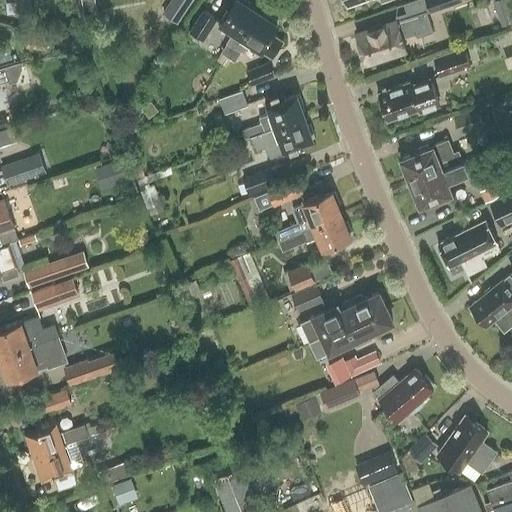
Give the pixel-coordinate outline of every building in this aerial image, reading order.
[(17,0),(20,18),(34,16),(31,0),(17,0)] [(83,0),(85,12),(100,10),(98,0),(83,0)] [(188,7),(178,0),(173,0),(164,14),(177,23),(188,7)] [(227,43),(229,44),(223,53),(229,57),(258,12),(250,7),(251,4),(244,0),(237,0),(232,8),(230,8),(220,23),(235,32),(227,43)] [(458,0),(426,0),(430,10),(458,0)] [(204,9),(189,31),(203,40),(218,18),(204,9)] [(359,34),(362,44),(359,47),(363,60),(368,60),(368,62),(407,50),(403,38),(417,34),(419,37),(435,31),(428,10),(396,21),(397,21),(359,34)] [(272,34),(278,25),(277,24),(278,21),(268,15),(267,17),(258,12),(229,57),(235,61),(248,41),(273,57),(283,41),(272,34)] [(31,33),(30,46),(47,47),(47,33),(31,33)] [(83,39),(73,40),(75,52),(85,50),(83,39)] [(434,58),(441,77),(472,66),(465,47),(434,58)] [(222,52),(218,59),(224,64),(229,57),(223,53),(222,52)] [(20,61),(0,67),(0,83),(9,81),(12,82),(17,81),(22,67),(20,61)] [(269,62),(247,70),(253,85),(274,76),(269,62)] [(431,78),(429,79),(426,80),(412,85),(410,81),(397,85),(397,86),(379,93),(383,104),(381,108),(384,115),(387,115),(388,119),(420,108),(421,110),(440,104),(435,89),(431,78)] [(220,98),(225,113),(248,105),(243,90),(220,98)] [(268,102),(272,113),(260,117),(262,123),(243,130),(246,139),(252,136),(306,117),(302,108),(305,107),(301,94),(298,96),(297,94),(287,98),(286,96),(268,102)] [(460,133),(484,125),(478,108),(455,116),(460,133)] [(6,116),(0,118),(0,128),(9,126),(6,116)] [(306,117),(252,136),(257,151),(266,148),(268,153),(272,155),(286,150),(287,154),(304,148),(302,142),(313,139),(313,137),(316,136),(311,124),(309,125),(306,117)] [(433,145),(430,146),(429,144),(421,148),(421,149),(402,157),(412,181),(448,167),(463,160),(458,149),(451,152),(446,140),(433,145)] [(41,152),(3,165),(10,185),(47,172),(41,152)] [(122,158),(96,167),(103,189),(129,180),(122,158)] [(468,172),(463,160),(448,167),(412,181),(422,205),(440,197),(441,200),(450,196),(449,194),(457,191),(452,179),(468,172)] [(142,165),(134,168),(137,178),(146,175),(142,165)] [(251,192),(278,184),(273,168),(247,177),(251,192)] [(146,175),(137,178),(138,179),(143,193),(142,194),(147,209),(149,208),(151,213),(164,209),(158,192),(153,194),(148,182),(161,178),(160,175),(166,173),(165,169),(146,176),(146,175)] [(298,178),(268,189),(275,205),(304,194),(298,178)] [(496,183),(483,190),(488,201),(502,195),(496,183)] [(289,227),(276,233),(279,240),(292,234),(342,214),(338,205),(341,204),(336,192),(333,193),(333,192),(322,196),(321,194),(304,201),(305,202),(293,207),(299,221),(300,223),(289,227)] [(511,193),(488,205),(495,220),(511,211),(511,193)] [(0,245),(16,240),(19,239),(15,228),(6,200),(0,201),(0,245)] [(292,234),(279,240),(283,251),(307,241),(307,242),(319,237),(324,249),(342,242),(341,240),(351,236),(350,234),(353,233),(348,221),(345,222),(342,214),(292,234)] [(469,276),(487,266),(484,259),(501,250),(486,220),(439,243),(451,267),(462,262),(469,276)] [(16,240),(0,245),(0,273),(3,273),(5,279),(20,274),(18,267),(20,267),(19,266),(25,264),(16,240)] [(230,260),(251,308),(270,300),(258,273),(247,278),(246,274),(257,269),(249,252),(230,260)] [(31,286),(67,273),(62,260),(50,264),(49,262),(25,270),(31,286)] [(316,281),(308,262),(289,270),(289,271),(285,274),(291,289),(296,287),(297,289),(316,281)] [(511,276),(511,275),(505,279),(504,279),(471,307),(472,308),(473,309),(472,312),(476,317),(479,317),(487,326),(508,308),(511,312),(511,276)] [(73,276),(32,291),(39,309),(79,294),(73,276)] [(197,280),(185,284),(189,295),(201,291),(197,280)] [(325,300),(317,282),(292,293),(299,311),(325,300)] [(381,293),(368,298),(362,295),(344,303),(344,310),(336,313),(333,308),(302,323),(311,342),(312,341),(312,342),(325,337),(387,307),(381,293)] [(395,322),(387,307),(325,337),(312,342),(319,356),(331,350),(332,352),(358,339),(361,340),(368,337),(369,334),(395,322)] [(0,350),(2,355),(30,346),(53,338),(59,335),(56,324),(46,328),(42,316),(22,322),(22,320),(4,327),(5,329),(0,330),(0,350)] [(56,345),(53,338),(30,346),(2,355),(5,364),(1,366),(6,378),(9,377),(10,378),(20,374),(21,376),(38,370),(56,364),(55,363),(61,361),(56,345)] [(206,356),(198,359),(202,374),(211,371),(206,356)] [(212,361),(216,375),(228,371),(224,357),(212,361)] [(88,358),(65,366),(72,384),(94,376),(89,360),(88,358)] [(424,377),(417,369),(400,383),(394,375),(373,393),(387,410),(388,409),(400,423),(412,412),(413,414),(423,405),(423,401),(422,399),(434,389),(433,387),(435,385),(427,375),(424,377)] [(320,390),(327,408),(362,395),(355,377),(320,390)] [(232,385),(219,391),(224,402),(237,396),(232,385)] [(41,396),(47,413),(73,403),(67,387),(41,396)] [(467,414),(439,454),(450,462),(452,460),(462,467),(469,457),(482,467),(481,469),(482,470),(496,450),(481,440),(488,430),(467,414)] [(82,424),(60,432),(56,420),(38,426),(39,427),(28,431),(28,432),(25,433),(30,446),(33,445),(36,454),(64,444),(76,439),(76,440),(87,436),(106,430),(106,428),(108,428),(105,420),(89,426),(92,433),(86,436),(82,424)] [(416,442),(426,452),(441,436),(432,427),(416,442)] [(64,444),(36,454),(39,463),(37,464),(41,477),(44,476),(44,477),(55,473),(60,486),(77,480),(73,467),(84,463),(78,447),(89,443),(87,436),(76,440),(64,444)] [(368,460),(357,465),(365,485),(376,480),(368,460)] [(103,484),(129,473),(125,462),(113,466),(114,467),(110,469),(109,467),(98,472),(103,484)] [(511,511),(511,469),(509,471),(511,480),(489,488),(493,500),(487,502),(490,511),(511,511)] [(402,472),(369,486),(380,511),(413,498),(402,472)] [(118,481),(123,500),(143,495),(138,476),(118,481)] [(483,511),(473,485),(421,506),(423,511),(483,511)] [(366,495),(340,505),(342,511),(362,511),(371,509),(366,495)]
